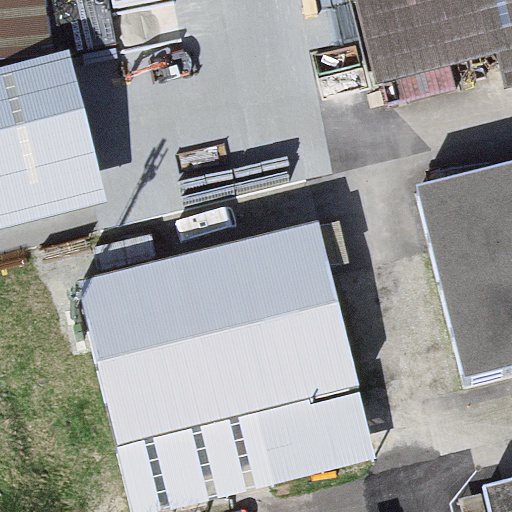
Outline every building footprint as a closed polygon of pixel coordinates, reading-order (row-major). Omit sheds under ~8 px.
[(0,0),(0,74),(52,64),(43,0),(0,0)] [(511,0),(361,0),(382,79),(501,49),(504,63),(511,60),(511,0)] [(69,69),(0,86),(0,244),(107,218),(69,69)] [(511,176),(407,202),(454,394),(511,380),(511,176)] [(308,236),(67,295),(107,458),(348,400),(308,236)] [(511,511),(511,496),(477,506),(478,511),(511,511)]
